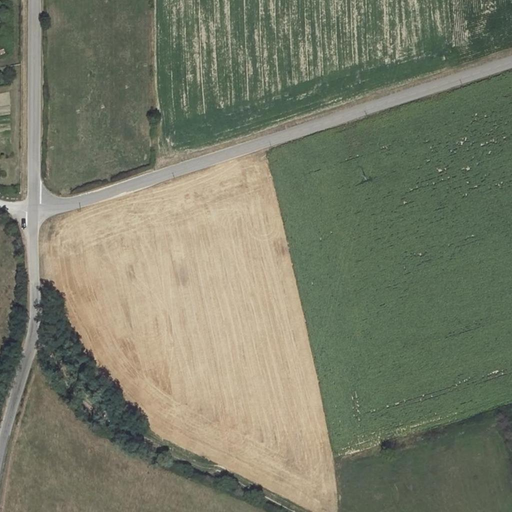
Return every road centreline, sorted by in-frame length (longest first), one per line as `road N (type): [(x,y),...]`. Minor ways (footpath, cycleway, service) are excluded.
road 1 (unclassified): [(511,61),(34,210)]
road 2 (track): [(34,339),(82,399),(124,430),(298,511)]
road 3 (unclassified): [(34,210),(34,339),(0,455)]
road 4 (unclassified): [(36,0),(34,210)]
